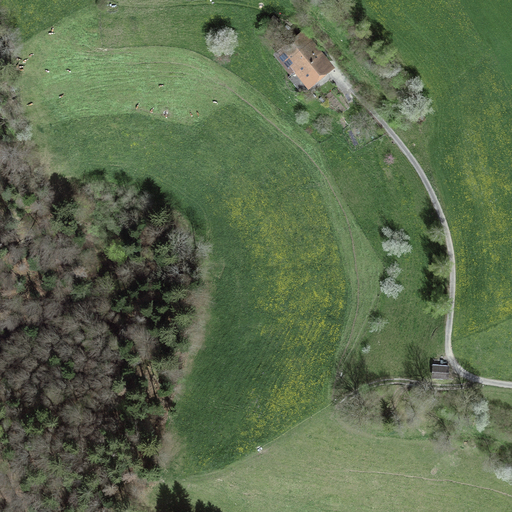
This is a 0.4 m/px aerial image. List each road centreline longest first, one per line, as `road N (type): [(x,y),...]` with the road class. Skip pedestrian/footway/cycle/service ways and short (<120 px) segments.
road 1 (unclassified): [(511,385),(469,376),(452,361),(451,258),(439,209),(408,154),(345,81)]
road 2 (track): [(112,4),(253,5),(293,24),(345,81)]
road 3 (track): [(480,379),(451,386),(386,381),(331,408)]
